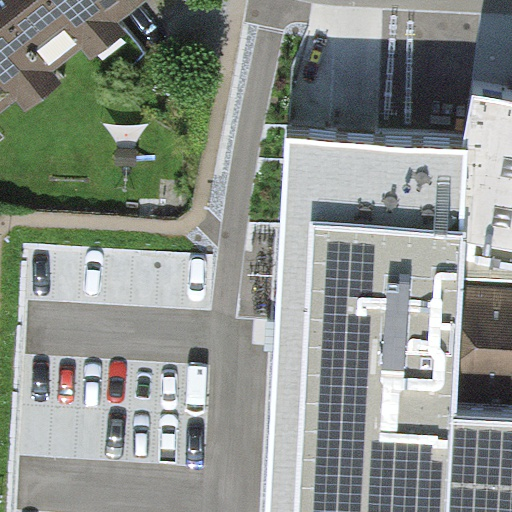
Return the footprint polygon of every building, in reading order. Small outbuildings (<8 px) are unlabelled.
[(0,0),(0,115),(148,4),(144,0),(0,0)] [(511,87),(476,81),(467,135),(462,275),(511,276),(511,87)] [(462,275),(467,135),(289,129),(285,223),(280,321),(279,340),(271,511),(450,511),(456,404),(462,275)] [(511,294),(474,292),(469,384),(511,386),(511,294)] [(511,511),(511,407),(456,404),(450,511),(511,511)]
